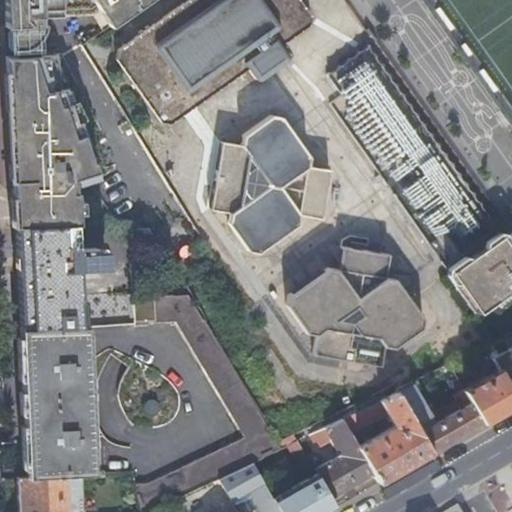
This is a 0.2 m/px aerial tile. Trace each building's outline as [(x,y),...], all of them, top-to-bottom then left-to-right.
[(37,17),(62,16),(52,0),(1,0),(2,28),(7,28),(8,36),(8,50),(12,50),(17,49),(21,49),(25,48),(28,46),(32,44),(35,40),(37,37),(38,34),(38,30),(38,26),(37,17)] [(52,0),(62,16),(89,15),(96,10),(107,28),(147,0),(52,0)] [(188,0),(119,49),(116,58),(161,121),(172,124),(248,69),(254,77),(256,79),(257,79),(259,79),(261,79),(288,60),(288,58),(288,57),(288,55),(281,45),(309,25),(311,15),(300,0),(188,0)] [(479,216),(367,48),(323,77),(435,245),(479,216)] [(4,66),(7,122),(74,119),(65,90),(55,91),(54,55),(4,57),(4,66)] [(240,206),(228,214),(226,224),(246,252),(256,253),(296,226),(297,216),(298,212),(280,185),(305,167),(307,158),(279,119),(269,117),(241,136),(240,146),(247,154),(240,206)] [(9,159),(10,178),(94,174),(90,162),(88,163),(83,147),(85,146),(77,121),(75,122),(74,119),(7,122),(9,159)] [(247,154),(240,146),(220,143),(209,210),(228,214),(240,206),(247,154)] [(298,212),(297,216),(320,220),(328,171),(305,167),(280,185),(298,212)] [(11,206),(12,227),(73,224),(75,224),(74,204),(74,193),(71,193),(71,186),(95,178),(94,174),(10,178),(11,206)] [(15,286),(17,330),(78,328),(76,284),(75,269),(103,268),(102,250),(93,250),(92,247),(74,248),(74,236),(73,224),(12,227),(15,286)] [(511,255),(499,237),(448,273),(478,315),(492,305),(494,308),(511,294),(511,255)] [(333,248),(328,272),(347,301),(375,280),(381,281),(384,257),(333,248)] [(278,298),(276,307),(297,336),(306,337),(314,332),(369,340),(374,349),(378,349),(384,350),(411,331),(412,320),(384,282),(381,281),(375,280),(347,301),(328,272),(317,271),(278,298)] [(146,485),(131,486),(137,511),(147,511),(153,509),(171,501),(215,479),(250,462),(279,448),(276,443),(187,293),(126,297),(130,322),(150,321),(151,324),(174,323),(242,438),(146,485)] [(22,441),(24,479),(78,477),(94,476),(94,470),(91,470),(85,338),(85,327),(78,328),(17,330),(17,341),(18,346),(22,441)] [(314,332),(306,337),(303,356),(375,369),(378,349),(374,349),(369,340),(314,332)] [(511,377),(511,347),(496,357),(493,352),(486,356),(495,371),(502,383),(511,377)] [(511,399),(502,383),(495,371),(460,392),(468,404),(480,424),(511,405),(511,399)] [(480,424),(468,404),(424,430),(414,413),(420,410),(406,386),(397,391),(392,393),(428,454),(480,424)] [(403,468),(428,454),(392,393),(339,419),(347,434),(385,416),(391,427),(355,448),(371,475),(376,484),(403,468)] [(140,407),(139,409),(139,411),(141,414),(142,415),(144,416),(147,416),(149,416),(151,415),(152,413),(153,410),(153,407),(152,405),(149,403),(146,402),(143,403),(141,405),(140,407)] [(329,499),(371,475),(355,448),(347,434),(339,419),(320,428),(335,457),(312,470),(329,499)] [(302,436),(293,441),(304,460),(312,455),(302,436)] [(258,511),(278,511),(270,499),(250,462),(215,479),(225,497),(228,501),(246,491),(258,511)] [(329,499),(312,470),(310,471),(313,475),(270,499),(278,511),(327,511),(334,508),(329,499)] [(14,480),(15,511),(65,511),(64,484),(70,489),(79,489),(78,477),(24,479),(14,480)] [(215,479),(171,501),(176,511),(193,511),(225,497),(215,479)]
